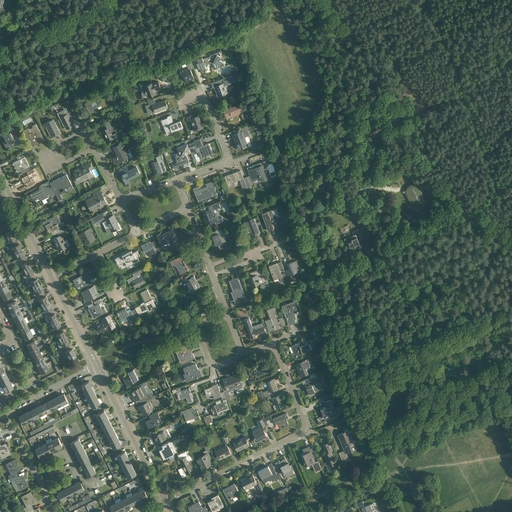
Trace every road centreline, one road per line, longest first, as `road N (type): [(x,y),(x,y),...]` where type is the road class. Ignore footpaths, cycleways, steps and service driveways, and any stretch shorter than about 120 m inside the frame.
road 1 (track): [(430,0),(495,187),(476,201)]
road 2 (residential): [(165,501),(302,429)]
road 3 (tertiary): [(165,501),(96,366)]
